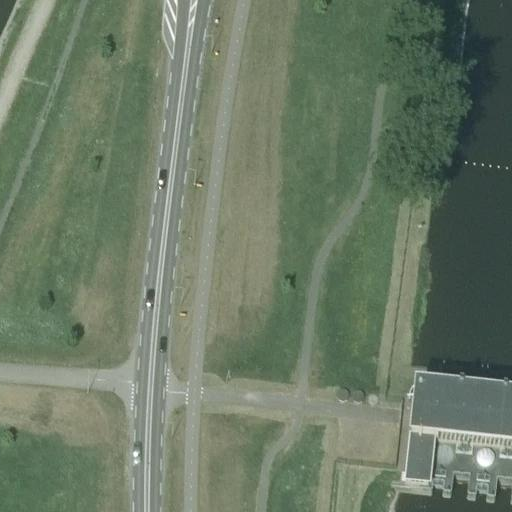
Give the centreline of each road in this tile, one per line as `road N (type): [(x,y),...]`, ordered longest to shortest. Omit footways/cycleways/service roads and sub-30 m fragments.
road 1 (primary): [(192,16),(161,267)]
road 2 (primary): [(144,490),(153,466),(161,267)]
road 3 (unclassified): [(0,373),(142,386)]
road 4 (primary): [(161,267),(148,307),(142,386)]
